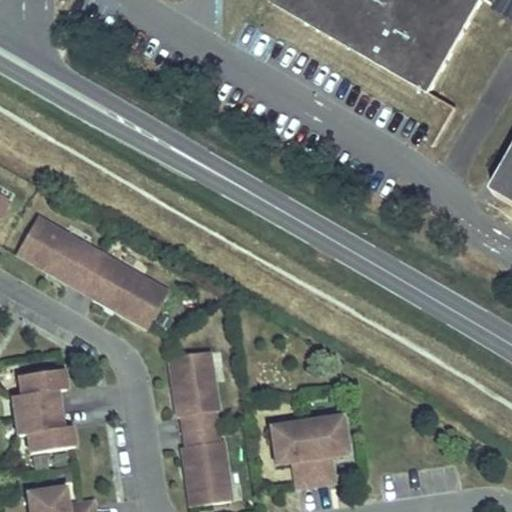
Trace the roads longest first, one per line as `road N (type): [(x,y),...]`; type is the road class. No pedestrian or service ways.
road 1 (secondary): [(511,348),(0,45)]
road 2 (residential): [(159,511),(128,362),(107,339),(0,278)]
road 3 (residential): [(511,499),(386,511)]
